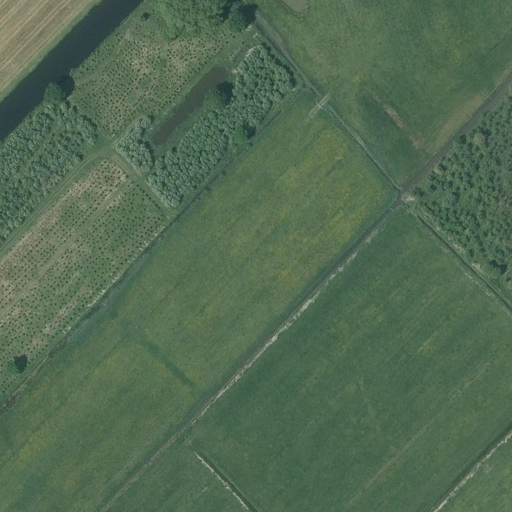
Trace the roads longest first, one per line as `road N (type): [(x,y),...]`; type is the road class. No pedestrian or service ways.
road 1 (track): [(0,399),(291,90),(226,0)]
road 2 (track): [(255,35),(231,45),(163,115),(89,154),(0,252)]
road 3 (track): [(155,0),(68,99),(170,216)]
